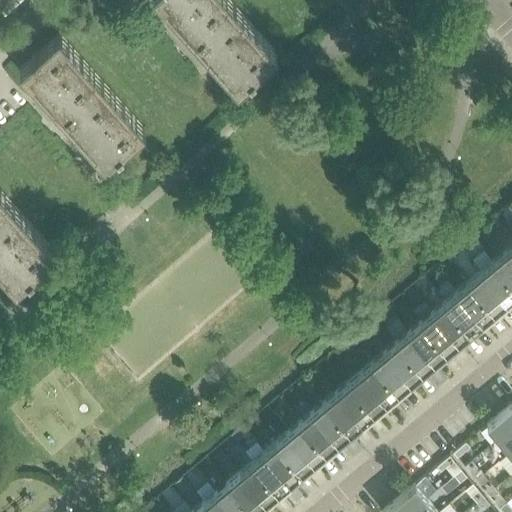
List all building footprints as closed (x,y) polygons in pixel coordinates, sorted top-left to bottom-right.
[(234,4),(230,0),(159,0),(194,39),(234,4)] [(276,51),(255,27),(234,4),(194,39),(237,86),(249,76),(250,77),(255,72),(254,71),(276,51)] [(101,79),(81,56),(59,32),(37,51),(36,50),(30,55),(31,56),(20,67),(62,114),(101,79)] [(144,127),(122,102),(101,79),(62,114),(105,162),(117,151),(118,153),(123,148),(122,146),(144,127)] [(0,213),(12,202),(0,188),(0,213)] [(55,250),(33,226),(12,202),(0,213),(0,267),(16,285),(27,274),(29,276),(34,271),(33,270),(55,250)] [(501,224),(497,219),(493,222),(498,227),(501,224)] [(511,256),(504,247),(492,257),(511,281),(511,256)] [(511,294),(511,281),(492,257),(480,267),(507,299),(511,294)] [(507,299),(480,267),(468,277),(495,309),(507,299)] [(495,309),(468,277),(456,287),(482,320),(495,309)] [(482,320),(456,287),(444,297),(471,329),(482,320)] [(471,329),(444,297),(432,307),(458,340),(471,329)] [(458,340),(432,307),(420,317),(446,349),(458,340)] [(446,349),(420,317),(408,327),(434,360),(446,349)] [(434,360),(408,327),(395,337),(422,369),(434,360)] [(422,369),(395,337),(383,347),(410,380),(422,369)] [(410,380),(383,347),(371,357),(398,389),(410,380)] [(398,389),(371,357),(359,367),(386,400),(398,389)] [(386,400),(359,367),(347,377),(374,409),(386,400)] [(374,409),(347,377),(335,387),(362,420),(374,409)] [(362,420),(335,387),(323,397),(350,430),(362,420)] [(350,430),(323,397),(311,408),(338,440),(350,430)] [(498,436),(511,423),(511,399),(486,422),(498,436)] [(338,440),(311,408),(299,418),(326,450),(338,440)] [(326,450),(299,418),(287,428),(314,460),(326,450)] [(509,450),(511,447),(511,423),(498,436),(509,450)] [(314,460),(287,428),(275,438),(302,470),(314,460)] [(302,470),(275,438),(263,448),(290,480),(302,470)] [(457,455),(469,445),(465,440),(453,450),(457,455)] [(290,480),(263,448),(251,458),(278,490),(290,480)] [(440,469),(453,458),(449,454),(437,464),(440,469)] [(278,490),(251,458),(239,468),(266,500),(278,490)] [(477,465),(471,458),(464,464),(470,471),(477,465)] [(466,475),(460,467),(453,473),(459,480),(466,475)] [(266,500),(239,468),(227,478),(254,510),(266,500)] [(181,490),(190,483),(190,482),(183,473),(182,474),(173,481),(181,490)] [(251,511),(254,510),(227,478),(215,488),(234,511),(251,511)] [(494,486),(488,479),(481,485),(487,492),(494,486)] [(385,511),(405,511),(426,495),(415,481),(382,508),(385,511)] [(500,493),(494,486),(487,492),(493,499),(500,493)] [(234,511),(215,488),(203,498),(214,511),(234,511)] [(484,495),(478,488),(471,494),(477,501),(484,495)] [(434,511),(438,509),(426,495),(405,511),(434,511)] [(489,502),(484,495),(477,501),(482,508),(489,502)] [(214,511),(203,498),(191,508),(193,511),(214,511)]
